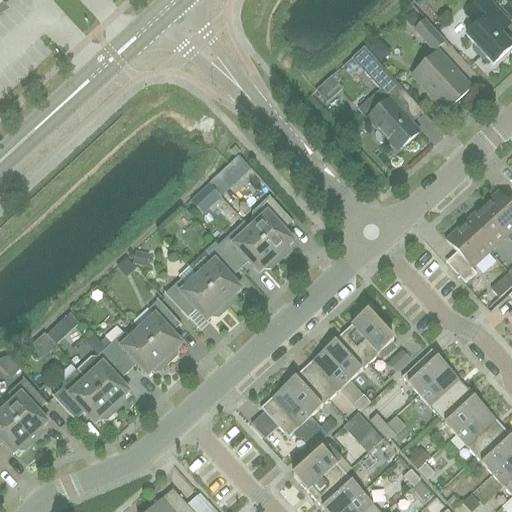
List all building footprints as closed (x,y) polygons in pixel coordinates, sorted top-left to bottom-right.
[(493,66),(511,48),(511,46),(495,29),(506,19),(487,0),(481,0),(465,15),(476,28),(466,37),(493,66)] [(409,25),(413,26),(418,21),(411,14),(404,21),(409,25)] [(413,31),(434,54),(446,43),(425,20),(413,31)] [(352,60),(364,73),(377,61),(364,48),(352,60)] [(414,79),(443,111),(470,87),(440,55),(414,79)] [(384,144),(387,142),(397,153),(420,133),(402,113),(414,102),(377,61),(364,73),(379,90),(358,110),(378,133),(376,135),(375,139),(380,144),(384,144)] [(235,146),(229,151),(235,157),(241,152),(235,146)] [(251,170),(239,157),(222,172),(234,185),(251,170)] [(204,192),(214,203),(220,197),(210,186),(204,192)] [(511,207),(498,192),(481,209),(507,238),(511,233),(511,207)] [(252,228),(250,230),(280,262),(288,254),(289,247),(294,242),(283,231),(292,223),(269,197),(252,213),(252,228)] [(507,238),(481,209),(463,225),(489,254),(507,238)] [(489,254),(463,225),(445,241),(457,253),(446,264),(466,285),(477,275),(472,270),(489,254)] [(234,232),(218,247),(240,271),(249,263),(259,274),(264,269),(271,270),(280,262),(250,230),(240,239),(234,232)] [(215,262),(198,278),(227,310),(236,302),(236,295),(241,290),(231,279),(240,271),(218,247),(215,244),(206,252),(215,262)] [(145,265),(148,253),(137,251),(135,263),(145,265)] [(511,277),(509,274),(491,290),(500,299),(511,287),(511,277)] [(227,310),(198,278),(188,287),(181,280),(165,295),(187,319),(196,311),(207,322),(212,317),(219,318),(227,310)] [(155,317),(138,332),(168,365),(176,357),(177,350),(182,345),(171,334),(180,325),(158,301),(149,310),(155,317)] [(348,329),(341,336),(368,366),(376,359),(379,356),(382,361),(396,348),(392,344),(394,343),(366,313),(348,329)] [(79,324),(70,314),(63,321),(72,331),(79,324)] [(123,333),(106,349),(128,374),(137,365),(147,377),(152,372),(159,372),(168,365),(138,332),(130,340),(123,333)] [(351,382),(368,366),(341,336),(323,352),(351,382)] [(92,358),(77,371),(115,413),(124,405),(124,398),(129,393),(119,382),(128,374),(106,349),(96,358),(92,358)] [(401,351),(387,364),(396,373),(410,360),(401,351)] [(431,351),(401,378),(419,397),(448,370),(431,351)] [(351,382),(323,352),(301,372),(328,402),(351,382)] [(21,369),(10,357),(0,360),(0,365),(11,378),(21,369)] [(469,392),(448,370),(419,397),(439,419),(469,392)] [(62,389),(53,398),(75,422),(84,414),(95,425),(100,420),(107,420),(115,413),(77,371),(63,384),(62,389)] [(328,402),(301,372),(283,389),(311,418),(328,402)] [(4,411),(34,443),(42,435),(42,428),(48,424),(37,412),(46,404),(24,380),(8,395),(14,401),(4,411)] [(311,418),(283,389),(260,410),(288,440),(311,418)] [(485,409),(469,392),(439,419),(455,437),(485,409)] [(360,413),(370,404),(363,396),(353,405),(360,413)] [(0,446),(3,444),(13,455),(18,451),(25,451),(34,443),(4,411),(0,406),(0,446)] [(485,409),(455,437),(475,459),(505,432),(485,409)] [(344,428),(356,441),(370,428),(358,415),(344,428)] [(377,415),(370,421),(369,422),(378,432),(386,425),(377,415)] [(330,419),(320,428),(325,434),(335,425),(330,419)] [(396,436),(386,425),(378,432),(388,442),(396,436)] [(320,428),(318,426),(310,433),(320,443),(327,436),(325,434),(320,428)] [(511,457),(511,439),(505,432),(475,459),(492,477),(511,457)] [(324,452),(323,451),(293,478),(316,503),(346,476),(337,466),(343,461),(330,447),(324,452)] [(417,469),(430,458),(421,448),(409,460),(417,469)] [(511,498),(511,457),(492,477),(511,499),(511,498)] [(434,475),(425,464),(418,471),(427,481),(434,475)] [(421,481),(411,470),(403,477),(413,488),(421,481)] [(342,511),(362,494),(346,476),(316,503),(324,511),(342,511)] [(431,494),(422,484),(414,491),(423,501),(431,494)] [(173,490),(150,511),(192,511),(187,506),(173,490)] [(378,511),(362,494),(342,511),(378,511)] [(453,497),(447,503),(454,511),(468,511),(461,504),(460,505),(453,497)]
